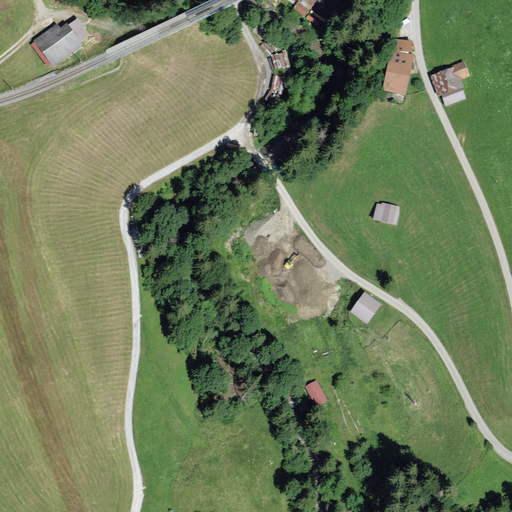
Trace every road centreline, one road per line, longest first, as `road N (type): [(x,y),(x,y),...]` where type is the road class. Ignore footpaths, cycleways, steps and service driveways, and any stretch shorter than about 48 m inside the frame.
road 1 (unclassified): [(134,511),(128,405),(136,310),(125,205),(139,187),(241,125)]
road 2 (unclassified): [(241,125),(319,246),(429,331),(487,433),(511,458)]
road 3 (unclassified): [(415,0),(421,66),(511,290)]
road 4 (unclassified): [(241,125),(270,86),(239,7)]
